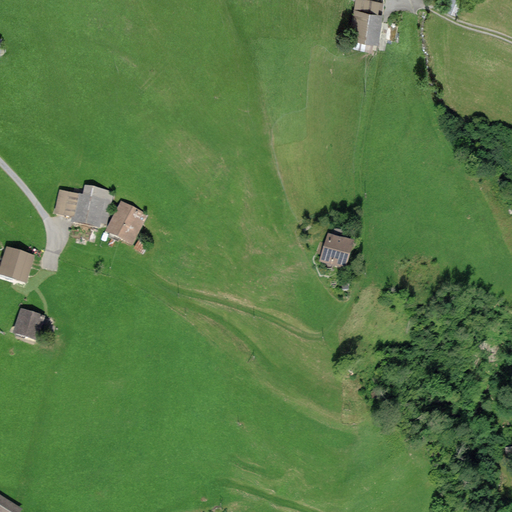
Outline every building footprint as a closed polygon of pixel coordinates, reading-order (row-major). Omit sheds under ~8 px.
[(380,6),(351,1),(344,43),(373,48),(380,6)] [(79,201),(58,197),(54,218),(70,221),(69,228),(104,235),(112,197),(81,190),(79,201)] [(150,218),(123,203),(105,236),(133,251),(150,218)] [(354,245),(328,237),(320,265),(346,272),(354,245)] [(32,261),(4,253),(0,265),(0,282),(24,289),(32,261)] [(49,324),(18,312),(7,340),(30,349),(37,332),(44,335),(49,324)] [(14,511),(0,502),(0,511),(14,511)]
